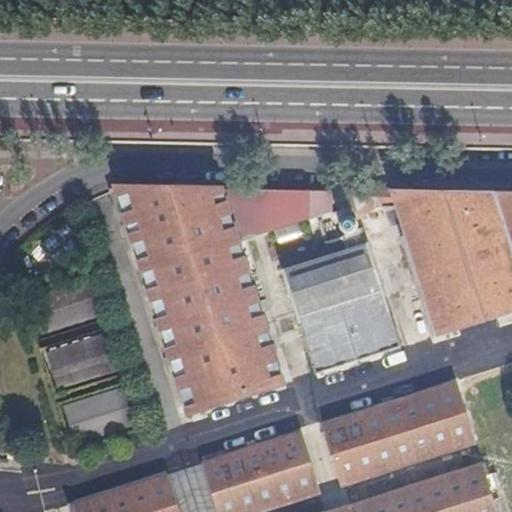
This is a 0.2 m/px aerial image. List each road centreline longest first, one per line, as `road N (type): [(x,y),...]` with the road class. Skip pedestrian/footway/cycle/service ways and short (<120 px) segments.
road 1 (residential): [(511,174),(418,172),(362,160),(160,157),(76,171),(0,225)]
road 2 (primary): [(0,77),(511,86)]
